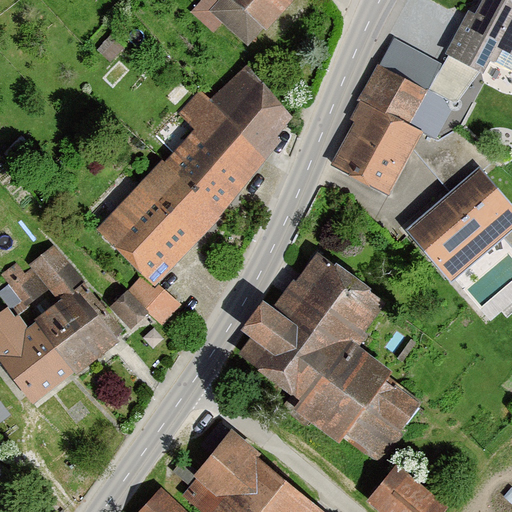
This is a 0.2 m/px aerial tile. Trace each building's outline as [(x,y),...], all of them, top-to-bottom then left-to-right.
[(207,0),(195,14),(215,32),(225,21),(257,50),(302,0),(207,0)] [(511,78),(511,0),(487,0),(482,14),(472,10),(448,53),(511,78)] [(446,63),(393,39),(335,167),(398,196),(427,133),(441,139),(458,100),(434,89),(446,63)] [(304,115),(250,67),(216,100),(203,89),(180,115),(200,131),(103,230),(167,286),(213,236),(304,115)] [(511,193),(487,166),(413,230),(458,282),(511,234),(511,193)] [(17,304),(0,317),(0,349),(43,402),(154,312),(133,288),(112,305),(62,244),(34,266),(63,301),(34,325),(17,304)] [(378,291),(323,253),(306,277),(284,307),(266,333),(248,359),(384,454),(419,404),(379,376),(387,365),(346,336),(378,291)] [(276,301),(267,295),(249,321),(266,333),(284,307),(276,301)] [(335,511),(237,430),(184,493),(206,511),(335,511)] [(455,511),(461,505),(406,462),(375,501),(389,511),(455,511)] [(195,511),(167,486),(142,511),(195,511)]
